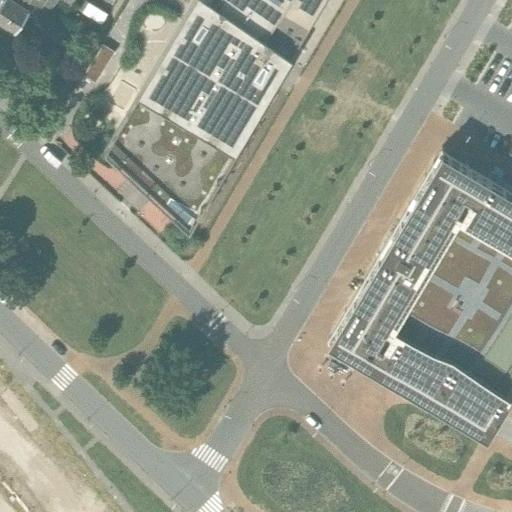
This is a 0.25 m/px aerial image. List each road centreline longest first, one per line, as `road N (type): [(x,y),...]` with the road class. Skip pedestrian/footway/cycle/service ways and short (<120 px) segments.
road 1 (residential): [(265,365),(483,0)]
road 2 (residential): [(265,365),(0,117)]
road 3 (residential): [(191,492),(0,312)]
road 4 (residential): [(265,365),(370,462),(450,511)]
road 5 (residential): [(191,492),(265,365)]
